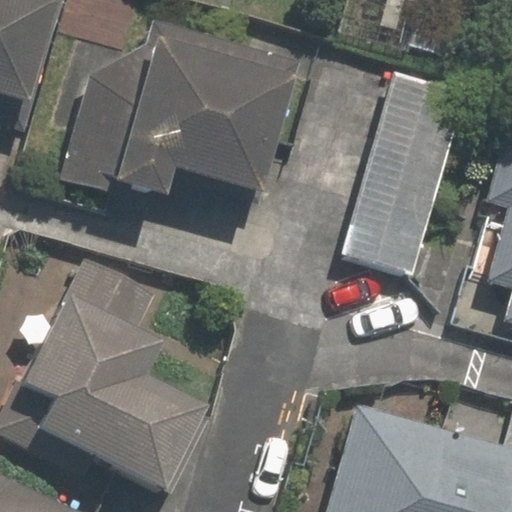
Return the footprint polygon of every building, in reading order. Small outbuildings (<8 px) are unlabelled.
[(0,0),(0,104),(4,105),(0,121),(0,130),(19,136),(54,0),(0,0)] [(266,187),(301,61),(158,20),(90,79),(60,185),(112,199),(116,183),(167,198),(177,162),(266,187)] [(420,273),(470,86),(394,66),(343,253),(420,273)] [(511,123),(510,123),(489,199),(507,204),(484,286),(511,293),(504,323),(511,325),(511,123)] [(174,492),(211,411),(144,380),(165,335),(140,324),(158,286),(88,253),(12,417),(174,492)] [(511,511),(511,445),(360,404),(330,511),(511,511)] [(0,511),(74,511),(0,475),(0,511)]
